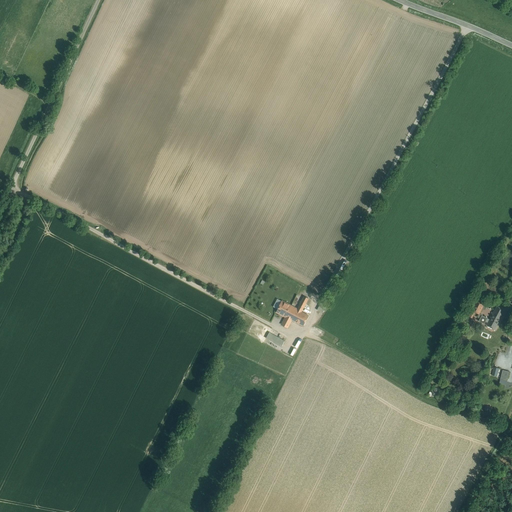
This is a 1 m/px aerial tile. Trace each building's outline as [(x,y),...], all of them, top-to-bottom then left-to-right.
[(297,309),(291,306),(286,316),(292,320),(296,322),(301,311),(301,312),(309,298),(304,296),(297,309)] [(484,304),(476,300),(471,310),(475,312),(479,314),(484,304)] [(291,306),(282,301),(277,312),(286,317),(286,316),(291,306)] [(327,305),(321,302),(317,310),(323,313),(327,305)] [(505,310),(496,306),(492,314),(501,318),(505,310)] [(471,310),(470,309),(466,317),(472,320),(475,312),(471,310)] [(301,312),(301,311),(296,322),(303,326),(309,316),(301,312)] [(501,318),(492,314),(489,319),(482,315),(479,321),(484,324),(486,321),(488,322),(487,325),(495,329),(501,318)] [(292,320),(286,316),(286,317),(282,324),(288,328),(292,320)] [(276,336),(269,332),(266,338),(273,342),(276,336)] [(290,336),(286,345),(290,347),(294,338),(290,336)] [(294,338),(290,347),(294,349),(298,340),(294,338)] [(509,372),(503,370),(500,379),(507,381),(509,372)]
